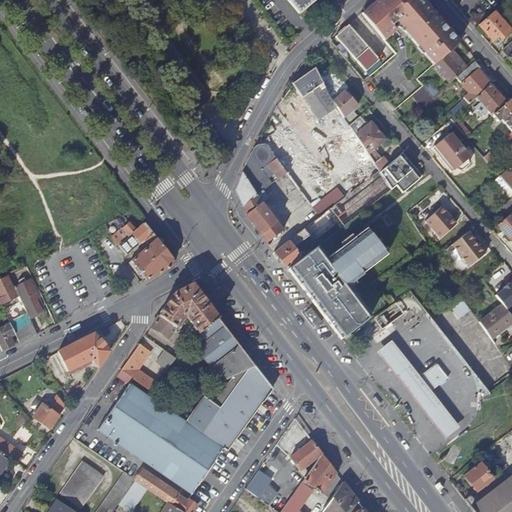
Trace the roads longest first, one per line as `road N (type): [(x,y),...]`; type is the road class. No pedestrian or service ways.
road 1 (primary): [(437,511),(210,211)]
road 2 (primary): [(13,0),(207,248)]
road 3 (residential): [(511,265),(319,36)]
road 4 (primary): [(210,211),(48,0)]
road 5 (residential): [(147,293),(140,321),(8,511)]
road 6 (residential): [(210,211),(284,71),(319,36)]
road 7 (primary): [(306,379),(408,511)]
road 8 (primary): [(207,248),(306,379)]
road 9 (residential): [(0,366),(147,293)]
road 10 (residential): [(306,379),(214,511)]
